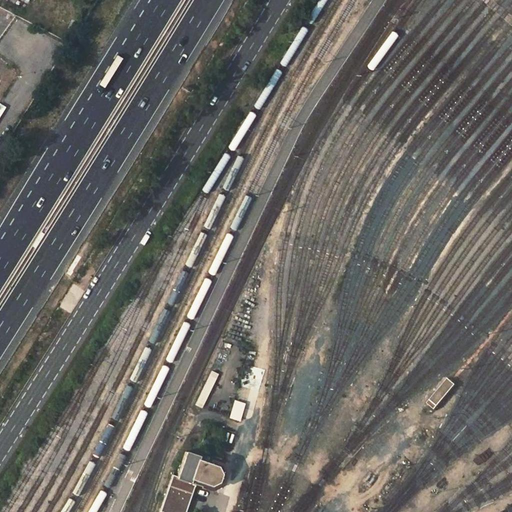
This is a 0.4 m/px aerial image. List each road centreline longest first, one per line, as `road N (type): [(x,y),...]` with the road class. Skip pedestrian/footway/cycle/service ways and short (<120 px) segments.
road 1 (secondary): [(279,0),(0,449)]
road 2 (motorway): [(0,334),(208,0)]
road 3 (motorway): [(158,10),(0,265)]
